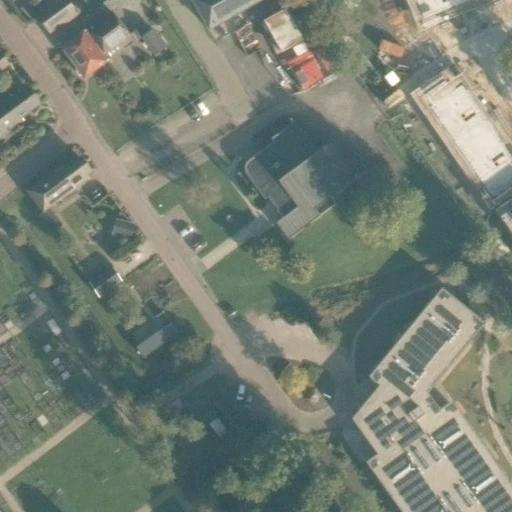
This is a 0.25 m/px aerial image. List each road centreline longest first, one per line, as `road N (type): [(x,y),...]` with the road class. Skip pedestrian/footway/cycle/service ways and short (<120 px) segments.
road 1 (residential): [(227,344),(66,126)]
road 2 (residential): [(288,425),(332,418),(342,408),(341,382),(323,359),(290,346),(227,344)]
